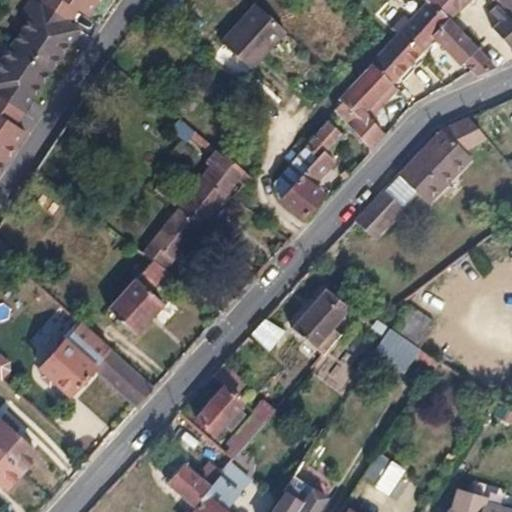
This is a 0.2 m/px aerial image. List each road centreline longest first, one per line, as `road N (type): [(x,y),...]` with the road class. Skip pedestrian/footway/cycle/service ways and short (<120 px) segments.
road 1 (residential): [(511,80),(426,119),(69,511)]
road 2 (residential): [(131,0),(0,193)]
